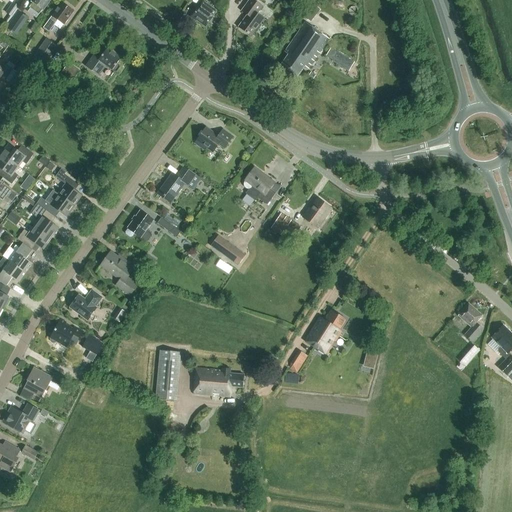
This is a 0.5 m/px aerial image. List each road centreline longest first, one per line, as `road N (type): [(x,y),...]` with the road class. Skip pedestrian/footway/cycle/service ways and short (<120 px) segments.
road 1 (residential): [(0,387),(42,308),(209,77)]
road 2 (unclassified): [(511,314),(393,215),(378,158)]
road 3 (track): [(280,372),(386,206)]
road 4 (tertiary): [(378,158),(310,147),(209,77)]
road 5 (tertiary): [(209,77),(102,0)]
